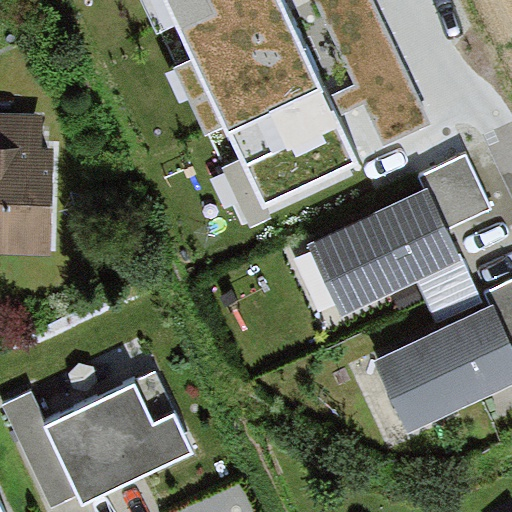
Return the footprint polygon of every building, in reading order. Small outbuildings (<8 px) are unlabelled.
[(382,164),(302,0),(136,0),(248,229),(382,164)] [(377,0),(315,0),(384,144),(434,120),(377,0)] [(0,242),(54,244),(58,138),(42,138),(43,109),(0,107),(0,242)] [(461,249),(464,248),(452,222),(495,202),(469,147),(424,168),(428,176),(308,232),(342,305),(415,271),(461,249)] [(483,295),(461,249),(415,271),(437,317),(483,295)] [(409,418),(511,369),(511,274),(488,286),(490,292),(483,295),(437,317),(376,346),(409,418)] [(136,370),(46,411),(33,383),(3,397),(51,501),(80,487),(83,493),(196,440),(176,399),(155,409),(136,370)] [(0,511),(10,511),(0,489),(0,511)]
